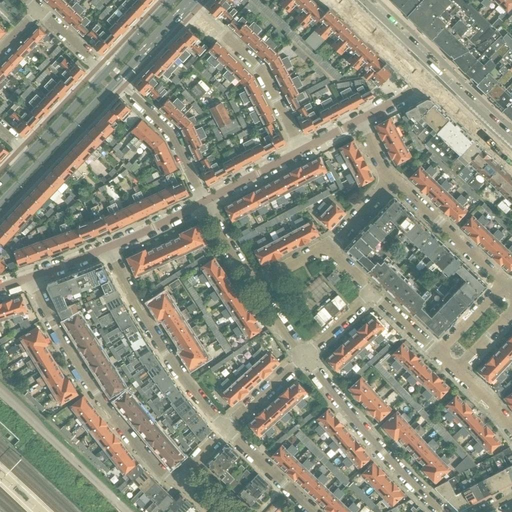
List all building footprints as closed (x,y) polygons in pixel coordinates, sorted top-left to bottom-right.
[(52,7),(58,13),(67,4),(63,0),(55,0),(50,5),(51,5),(50,6),(51,6),(52,7),(52,8),(52,7)] [(118,8),(123,14),(132,22),(138,16),(139,16),(140,14),(140,15),(125,0),(118,8)] [(125,0),(140,15),(140,14),(141,13),(142,13),(147,6),(148,7),(140,0),(125,0)] [(229,13),(226,10),(214,0),(212,3),(211,2),(211,3),(206,8),(216,17),(216,18),(217,18),(220,21),(223,17),(228,22),(233,17),(232,16),(229,13)] [(214,0),(226,10),(230,6),(224,1),(225,0),(214,0)] [(259,0),(256,4),(264,11),(268,7),(260,0),(259,0)] [(295,11),(299,7),(305,0),(290,0),(283,7),(288,12),(292,8),(295,11)] [(295,18),(300,23),(317,4),(316,4),(316,5),(313,2),(314,2),(313,1),(313,2),(311,0),(305,0),(299,7),(302,10),(295,18)] [(405,0),(399,7),(407,15),(420,0),(405,0)] [(420,0),(407,15),(432,38),(467,2),(464,0),(420,0)] [(497,17),(500,20),(507,13),(511,7),(511,0),(502,0),(498,5),(499,5),(494,9),(499,13),(500,14),(497,17)] [(66,21),(80,6),(76,2),(71,8),(67,4),(58,13),(65,19),(65,20),(65,19),(66,21)] [(99,2),(94,7),(99,11),(104,6),(99,2)] [(440,46),(475,10),(467,2),(432,38),(432,39),(432,38),(440,45),(440,46)] [(249,9),(253,14),(256,10),(249,3),(242,11),(245,14),(249,9)] [(312,26),(314,22),(324,12),(320,8),(320,7),(319,8),(317,5),(317,4),(300,23),(304,27),(308,23),(312,26)] [(74,29),(85,17),(83,19),(79,15),(84,10),(80,6),(66,21),(67,21),(68,22),(68,23),(68,22),(74,28),(74,29)] [(264,11),(272,19),(276,14),(268,7),(264,11)] [(304,40),(309,45),(336,16),(335,15),(334,15),(333,14),(334,14),(333,13),(333,14),(329,9),(328,8),(324,12),(314,22),(318,26),(304,40)] [(452,57),(452,58),(487,21),(475,10),(440,46),(441,47),(452,57)] [(114,12),(110,16),(125,31),(125,30),(126,29),(127,29),(132,22),(123,14),(119,18),(114,12)] [(272,19),(280,27),(284,22),(276,14),(272,19)] [(111,33),(117,39),(123,32),(124,32),(123,32),(125,30),(125,31),(110,16),(106,20),(112,26),(108,30),(111,33)] [(328,35),(332,38),(344,24),(340,20),(340,19),(339,20),(337,17),(337,16),(336,17),(336,16),(309,45),(314,49),(324,39),(328,35)] [(85,17),(74,29),(75,29),(76,30),(83,36),(88,30),(84,27),(90,21),(85,17)] [(235,33),(244,23),(246,21),(242,17),(237,22),(233,19),(227,25),(234,31),(233,31),(234,31),(235,32),(235,33)] [(500,20),(497,17),(498,18),(491,25),(496,29),(497,28),(500,25),(503,22),(500,20)] [(461,68),(464,71),(483,53),(500,36),(500,35),(496,29),(491,25),(487,21),(452,58),(461,68)] [(243,40),(258,26),(253,22),(248,27),(244,23),(235,33),(236,33),(242,38),(241,39),(242,39),(243,40)] [(280,27),(288,35),(293,30),(284,22),(280,27)] [(96,24),(91,30),(110,47),(110,46),(111,45),(112,45),(111,45),(117,39),(111,33),(108,36),(102,31),(98,35),(95,32),(100,28),(96,24)] [(330,46),(336,50),(352,32),(350,29),(349,29),(344,24),(332,38),(335,41),(330,46)] [(245,42),(251,48),(260,39),(256,35),(261,30),(258,26),(243,40),(243,41),(244,40),(245,41),(245,42)] [(38,27),(30,36),(38,43),(42,39),(46,42),(50,38),(38,27)] [(179,36),(188,45),(199,56),(207,48),(204,44),(201,48),(197,45),(200,41),(197,38),(197,37),(197,38),(188,29),(187,30),(187,29),(182,33),(182,34),(180,36),(179,36)] [(110,47),(91,30),(87,34),(95,42),(92,45),(92,46),(92,45),(102,55),(107,49),(107,50),(107,49),(110,46),(110,47)] [(288,35),(296,42),(299,39),(300,37),(293,30),(288,35)] [(344,50),(348,53),(360,40),(356,35),(356,34),(355,35),(353,32),(352,32),(336,50),(340,55),(344,50)] [(502,38),(506,41),(511,46),(511,36),(507,32),(502,38)] [(30,36),(22,44),(34,55),(38,50),(34,47),(38,43),(30,36)] [(172,44),(187,58),(190,54),(185,49),(188,45),(179,36),(179,37),(173,43),(172,44)] [(464,71),(470,77),(488,58),(504,43),(500,36),(483,53),(464,71)] [(259,56),(273,41),(269,37),(264,42),(260,39),(251,48),(258,54),(257,54),(258,54),(259,55),(259,56)] [(299,39),(296,42),(304,49),(307,46),(299,39)] [(347,61),(352,65),(368,47),(366,44),(365,44),(360,40),(348,53),(351,56),(347,61)] [(261,57),(267,63),(278,56),(272,50),(277,45),(273,41),(259,56),(260,56),(261,57),(260,57),(261,57)] [(469,79),(475,85),(479,80),(511,47),(511,46),(506,41),(504,43),(488,58),(470,77),(469,79)] [(206,60),(210,64),(224,49),(223,48),(223,47),(222,48),(216,42),(207,51),(211,55),(206,60)] [(22,44),(15,52),(22,59),(26,55),(30,59),(34,55),(22,44)] [(187,58),(172,44),(171,44),(172,45),(170,46),(164,53),(173,61),(177,57),(183,63),(187,58)] [(49,56),(52,59),(53,59),(62,49),(59,46),(49,56)] [(363,69),(364,69),(376,55),(372,50),(371,50),(369,47),(368,47),(352,65),(356,70),(359,66),(363,69)] [(475,85),(485,94),(511,65),(511,47),(479,80),(475,85)] [(220,70),(223,66),(232,57),(226,51),(226,50),(226,51),(224,50),(225,49),(224,49),(210,64),(214,68),(216,66),(220,70)] [(15,52),(7,60),(19,71),(26,63),(22,59),(15,52)] [(156,60),(170,74),(178,65),(173,61),(164,53),(158,59),(157,61),(156,60)] [(313,58),(321,65),(325,61),(317,53),(313,58)] [(64,71),(76,82),(85,73),(84,72),(84,71),(75,63),(72,66),(61,55),(54,62),(57,65),(59,64),(65,69),(64,71)] [(368,81),(369,79),(384,62),(382,60),(382,59),(381,59),(376,55),(364,69),(366,72),(363,76),(368,81)] [(271,71),(290,62),(287,56),(280,60),(278,56),(267,63),(268,64),(271,69),(270,69),(271,69),(272,70),(271,71)] [(222,75),(226,79),(240,64),(240,65),(239,63),(238,63),(232,57),(223,66),(227,70),(222,75)] [(7,60),(0,67),(0,68),(7,76),(11,72),(14,75),(19,71),(7,60)] [(155,62),(149,69),(155,74),(158,77),(162,73),(167,79),(171,75),(170,74),(156,60),(156,61),(155,62)] [(321,65),(329,73),(333,68),(325,61),(321,65)] [(194,65),(201,72),(204,69),(197,62),(194,65)] [(273,73),(277,80),(288,75),(285,70),(292,66),(290,62),(271,71),(272,71),(273,72),(272,73),(273,73)] [(384,62),(369,79),(372,82),(378,88),(385,80),(390,75),(389,73),(390,72),(391,72),(390,71),(392,69),(390,68),(391,67),(390,67),(385,63),(386,63),(385,62),(384,62)] [(235,78),(240,82),(249,73),(242,66),(240,65),(241,65),(240,64),(226,79),(230,83),(235,78)] [(511,65),(485,94),(502,110),(511,98),(511,65)] [(204,69),(201,72),(208,78),(211,75),(206,71),(208,68),(207,67),(204,69)] [(333,68),(329,73),(337,81),(342,76),(333,68)] [(155,74),(149,69),(143,75),(142,76),(141,76),(141,77),(153,87),(157,83),(152,78),(155,74)] [(67,79),(63,82),(70,88),(76,82),(64,71),(61,74),(67,79)] [(242,84),(243,86),(254,80),(253,77),(252,76),(251,75),(252,75),(251,75),(249,73),(240,82),(242,84)] [(277,80),(282,90),(300,81),(297,76),(291,79),(288,75),(277,80)] [(153,87),(141,77),(139,79),(138,79),(138,80),(133,85),(143,95),(147,91),(155,98),(156,97),(159,100),(163,96),(159,93),(153,87)] [(51,78),(47,83),(62,96),(62,97),(62,96),(63,95),(64,95),(64,94),(70,88),(63,82),(60,79),(57,83),(54,80),(51,78)] [(330,83),(327,78),(323,80),(305,90),(307,94),(330,83)] [(239,94),(241,98),(259,90),(258,88),(259,88),(258,88),(254,80),(243,86),(246,90),(239,94)] [(282,90),(287,100),(299,94),(297,89),(302,86),(300,81),(282,90)] [(49,92),(45,96),(54,104),(60,98),(61,98),(62,96),(47,83),(43,86),(49,92)] [(356,89),(357,91),(364,103),(364,102),(366,101),(366,102),(366,101),(374,97),(370,90),(365,92),(362,86),(356,89)] [(349,87),(344,90),(354,108),(354,107),(356,107),(356,106),(364,102),(364,103),(357,91),(352,94),(349,87)] [(251,100),(253,105),(264,100),(260,92),(261,92),(261,91),(260,92),(259,90),(260,90),(259,90),(241,98),(244,104),(251,100)] [(343,99),(338,101),(344,113),(352,109),(352,108),(354,108),(344,90),(340,92),(343,99)] [(299,94),(287,100),(292,110),(300,106),(297,102),(305,98),(302,92),(299,94)] [(36,94),(32,98),(47,112),(48,111),(49,111),(49,110),(54,104),(45,96),(41,99),(36,94)] [(330,97),(325,100),(335,118),(336,117),(337,117),(336,117),(344,113),(338,101),(333,104),(330,97)] [(33,108),(30,111),(39,120),(45,114),(46,114),(45,114),(47,112),(32,98),(28,102),(33,108)] [(159,109),(167,116),(181,102),(177,98),(172,103),(167,99),(159,109)] [(511,98),(502,110),(511,118),(511,116),(511,98)] [(113,106),(111,109),(118,116),(126,124),(123,127),(127,130),(130,127),(139,118),(125,104),(126,103),(121,99),(120,100),(120,99),(118,101),(117,101),(112,106),(113,106)] [(403,111),(405,115),(407,119),(412,117),(416,121),(433,103),(430,100),(426,99),(403,111)] [(264,100),(253,105),(255,110),(251,112),(249,113),(251,119),(270,109),(269,109),(269,108),(269,107),(268,107),(264,100)] [(323,109),(318,112),(321,116),(324,123),(332,119),(333,119),(334,118),(335,118),(325,100),(320,103),(323,109)] [(203,111),(194,101),(191,104),(200,114),(203,111)] [(5,102),(0,107),(0,113),(8,105),(5,102)] [(167,116),(174,123),(183,114),(180,111),(185,106),(181,102),(167,116)] [(210,108),(209,109),(219,127),(224,137),(235,132),(240,129),(238,125),(235,119),(231,121),(221,103),(215,106),(213,102),(208,105),(210,108)] [(234,102),(230,104),(234,112),(239,110),(234,102)] [(411,126),(413,130),(417,136),(423,129),(424,128),(441,110),(433,103),(416,121),(411,126)] [(315,129),(308,114),(306,110),(304,106),(297,110),(303,119),(298,121),(305,134),(311,130),(311,131),(312,130),(315,128),(315,129)] [(20,117),(14,111),(11,108),(6,113),(17,123),(14,127),(24,137),(29,131),(29,132),(29,131),(31,128),(32,129),(32,128),(20,117)] [(111,109),(102,118),(114,128),(118,124),(113,120),(118,116),(111,109)] [(270,109),(251,119),(254,123),(261,120),(263,125),(275,119),(271,112),(271,111),(270,111),(270,110),(270,109)] [(424,128),(433,136),(449,118),(441,110),(424,128)] [(25,113),(20,117),(32,128),(33,127),(34,127),(33,126),(39,120),(30,111),(29,112),(33,115),(30,118),(25,113)] [(313,111),(308,114),(315,129),(315,128),(317,127),(317,128),(317,127),(324,123),(321,116),(316,118),(314,114),(313,111)] [(174,123),(180,129),(196,121),(193,116),(188,119),(183,114),(174,123)] [(402,117),(409,131),(411,130),(411,131),(413,130),(411,126),(407,119),(405,115),(402,117)] [(102,118),(95,125),(112,140),(114,137),(109,133),(114,128),(102,118)] [(377,132),(379,136),(395,127),(390,118),(375,126),(378,132),(377,132)] [(424,144),(432,152),(457,125),(449,118),(433,136),(429,139),(425,144),(424,144)] [(127,145),(130,148),(150,127),(141,119),(130,131),(135,136),(127,145)] [(180,129),(185,140),(203,131),(201,127),(195,130),(193,125),(197,123),(196,121),(180,129)] [(266,131),(268,135),(276,149),(276,148),(280,147),(285,144),(285,143),(286,142),(279,131),(275,133),(270,124),(264,127),(266,131)] [(95,125),(88,133),(99,144),(104,139),(109,143),(112,140),(95,125)] [(432,152),(440,159),(465,132),(457,125),(432,152)] [(142,142),(147,147),(158,135),(150,127),(130,148),(134,151),(142,142)] [(212,129),(217,138),(221,136),(216,127),(212,129)] [(381,139),(384,145),(400,136),(397,130),(395,127),(379,136),(381,139)] [(409,131),(408,132),(419,153),(422,152),(411,131),(411,130),(409,131)] [(185,140),(190,150),(202,145),(200,140),(206,137),(203,131),(185,140)] [(448,166),(472,140),(465,132),(440,159),(448,166)] [(88,133),(79,142),(97,158),(100,155),(94,149),(99,144),(88,133)] [(150,150),(153,155),(167,148),(164,140),(158,135),(147,147),(150,150)] [(265,140),(260,143),(266,154),(274,150),(276,149),(268,135),(263,138),(265,140)] [(387,151),(390,155),(405,147),(400,136),(384,145),(388,151),(387,151)] [(252,139),(247,141),(257,159),(258,158),(259,158),(266,154),(260,143),(256,145),(252,139)] [(448,166),(456,173),(480,147),(472,140),(448,166)] [(246,150),(241,153),(246,164),(254,160),(255,160),(256,159),(257,159),(247,141),(242,144),(246,150)] [(335,157),(337,161),(358,150),(353,141),(339,148),(342,154),(335,157)] [(79,142),(72,150),(83,161),(88,156),(94,162),(97,158),(79,142)] [(0,161),(9,152),(0,143),(0,161)] [(118,143),(109,152),(112,155),(114,153),(120,159),(122,156),(124,155),(118,149),(121,146),(119,143),(118,143)] [(202,145),(190,150),(195,160),(203,157),(200,152),(207,149),(204,144),(202,145)] [(405,147),(390,155),(391,158),(392,158),(395,164),(410,156),(407,152),(405,147)] [(466,183),(490,157),(481,148),(480,147),(456,173),(456,174),(460,177),(466,183)] [(153,155),(158,165),(172,158),(167,148),(153,155)] [(233,149),(228,151),(237,170),(237,169),(239,168),(239,169),(239,168),(246,164),(241,153),(236,155),(233,149)] [(72,150),(60,162),(78,178),(81,175),(75,169),(83,161),(72,150)] [(346,162),(349,167),(363,159),(358,150),(337,161),(339,165),(346,162)] [(221,163),(223,167),(227,175),(235,170),(235,171),(235,170),(237,169),(237,170),(228,151),(223,154),(226,160),(221,163)] [(453,175),(430,152),(426,155),(452,179),(467,193),(470,191),(453,175)] [(483,183),(487,186),(503,169),(490,157),(466,183),(475,192),(483,183)] [(172,158),(158,165),(162,175),(176,168),(172,158)] [(210,165),(209,162),(206,158),(200,161),(205,170),(201,173),(207,185),(214,182),(214,181),(217,180),(218,180),(210,165)] [(318,158),(309,162),(320,183),(324,181),(320,175),(326,172),(318,158)] [(345,176),(347,180),(368,169),(363,159),(349,167),(352,173),(345,176)] [(336,174),(334,170),(328,160),(325,161),(335,180),(340,190),(344,188),(336,174)] [(60,162),(52,170),(64,181),(68,176),(74,182),(78,178),(60,162)] [(309,162),(300,167),(307,182),(312,179),(316,186),(320,183),(309,162)] [(216,163),(210,165),(218,180),(218,179),(219,179),(220,179),(220,178),(227,175),(223,167),(219,169),(216,163)] [(409,178),(416,186),(433,168),(430,166),(425,171),(420,167),(409,178)] [(289,172),(290,173),(301,193),(305,191),(301,185),(307,182),(300,167),(299,167),(289,172)] [(424,194),(424,193),(436,182),(431,177),(436,172),(433,168),(416,186),(424,194)] [(368,169),(347,180),(349,184),(356,180),(359,186),(373,178),(368,169),(369,169),(368,169)] [(491,191),(501,200),(511,188),(511,177),(503,169),(487,186),(492,191),(491,191)] [(52,170),(45,178),(56,189),(64,181),(52,170)] [(125,175),(123,172),(120,174),(113,180),(115,183),(123,178),(122,177),(125,175)] [(172,185),(170,186),(177,200),(189,195),(182,181),(177,183),(172,173),(165,176),(167,181),(169,180),(172,185)] [(290,173),(281,177),(288,192),(294,189),(297,195),(301,193),(290,173)] [(281,177),(271,182),(283,203),(286,201),(283,194),(288,192),(281,177)] [(45,178),(37,186),(49,197),(56,189),(45,178)] [(424,193),(432,200),(449,183),(445,180),(440,186),(436,182),(424,193)] [(271,182),(262,187),(270,201),(275,199),(279,205),(283,203),(271,182)] [(432,200),(440,207),(451,196),(446,192),(451,186),(449,183),(432,200)] [(37,186),(29,194),(41,205),(49,197),(37,186)] [(170,186),(160,191),(167,205),(177,200),(170,186)] [(262,187),(253,192),(264,213),(268,211),(264,204),(270,201),(262,187)] [(135,203),(124,208),(130,222),(146,215),(135,193),(133,188),(129,189),(132,195),(131,195),(135,203)] [(511,188),(501,200),(511,210),(511,188)] [(327,189),(254,228),(255,230),(257,233),(325,197),(330,194),(327,189)] [(140,191),(135,193),(146,215),(157,210),(150,196),(143,199),(140,191)] [(160,191),(150,196),(157,210),(167,205),(160,191)] [(463,197),(447,215),(448,215),(455,222),(466,211),(462,206),(467,201),(468,202),(472,198),(476,201),(478,198),(470,191),(467,193),(463,197)] [(243,197),(251,211),(256,208),(260,215),(264,213),(253,192),(243,197)] [(29,194),(22,203),(33,213),(41,205),(29,194)] [(439,208),(447,215),(463,197),(460,195),(455,200),(451,196),(440,207),(439,208)] [(90,221),(95,235),(97,234),(108,229),(103,217),(102,215),(100,216),(97,211),(100,210),(94,197),(90,199),(94,206),(91,208),(95,218),(91,220),(90,221)] [(234,202),(245,223),(249,221),(245,214),(251,211),(243,197),(234,202)] [(393,197),(372,219),(380,227),(385,231),(388,228),(383,224),(401,204),(393,197)] [(109,201),(110,205),(121,226),(130,222),(124,208),(118,210),(115,203),(114,203),(113,199),(109,201)] [(323,201),(320,205),(338,221),(345,213),(333,202),(328,207),(323,201)] [(245,223),(234,202),(225,207),(232,221),(238,218),(241,225),(245,223)] [(22,203),(14,211),(26,221),(33,213),(22,203)] [(511,229),(483,203),(480,206),(511,236),(511,229)] [(409,212),(401,204),(383,224),(388,228),(385,231),(386,232),(388,234),(396,226),(409,212)] [(110,215),(103,217),(108,229),(110,232),(121,226),(110,205),(106,207),(110,215)] [(338,221),(320,205),(317,208),(322,213),(318,218),(330,229),(338,221)] [(76,226),(77,228),(82,240),(95,235),(90,221),(84,223),(80,212),(76,214),(73,206),(69,207),(74,220),(77,219),(79,225),(76,226)] [(14,211),(6,219),(18,229),(26,221),(14,211)] [(395,235),(398,238),(416,219),(409,212),(396,226),(400,230),(395,235)] [(461,228),(469,235),(485,218),(482,215),(477,220),(472,216),(461,228)] [(301,217),(298,219),(308,240),(318,235),(310,221),(305,224),(301,217)] [(477,243),(488,231),(483,226),(488,221),(485,218),(469,235),(477,243)] [(6,219),(0,225),(0,227),(10,237),(18,229),(6,219)] [(291,231),(299,245),(299,246),(309,241),(308,240),(298,219),(293,221),(297,228),(291,231)] [(372,219),(365,227),(379,240),(380,241),(383,245),(387,241),(382,237),(386,232),(385,231),(380,227),(372,219)] [(408,243),(411,240),(424,226),(416,219),(398,238),(395,241),(392,244),(392,245),(395,248),(399,244),(401,241),(404,239),(408,243)] [(68,222),(63,224),(71,246),(83,242),(82,240),(77,228),(71,230),(68,222)] [(62,234),(55,236),(61,250),(71,246),(63,224),(59,226),(62,234)] [(197,225),(188,229),(199,252),(203,250),(201,246),(206,244),(197,225)] [(410,250),(413,253),(432,233),(424,226),(411,240),(415,244),(410,250)] [(10,237),(0,227),(0,243),(2,246),(10,237)] [(283,227),(279,229),(290,250),(299,245),(291,231),(286,234),(283,227)] [(365,227),(357,235),(375,251),(378,248),(380,246),(378,244),(376,243),(379,240),(365,227)] [(179,233),(180,236),(188,252),(193,250),(194,254),(199,252),(188,229),(179,233)] [(243,236),(241,238),(237,240),(240,244),(258,234),(257,233),(255,230),(250,232),(249,230),(248,229),(241,232),(243,236)] [(278,238),(273,241),(281,255),(290,250),(279,229),(275,231),(278,238)] [(477,243),(484,250),(501,233),(497,229),(492,235),(488,231),(477,243)] [(415,255),(416,256),(417,256),(422,250),(426,254),(439,240),(432,233),(413,253),(415,255)] [(484,250),(492,257),(503,245),(499,241),(504,235),(501,233),(484,250)] [(357,235),(350,242),(364,255),(365,255),(367,252),(374,258),(378,253),(377,252),(375,251),(357,235)] [(55,236),(45,240),(50,254),(61,250),(55,236)] [(179,237),(172,240),(182,263),(186,261),(183,254),(188,252),(180,236),(179,237)] [(262,238),(260,239),(271,260),(271,261),(281,255),(273,241),(268,244),(264,237),(262,238)] [(271,260),(260,239),(256,241),(260,248),(254,251),(262,265),(271,260)] [(45,240),(34,243),(40,258),(50,254),(45,240)] [(172,240),(163,244),(170,260),(175,258),(178,265),(182,263),(172,240)] [(425,264),(419,271),(422,274),(425,271),(447,247),(439,240),(426,254),(421,259),(425,264)] [(350,255),(367,271),(375,264),(374,264),(371,261),(365,255),(364,255),(350,242),(344,249),(350,255)] [(34,243),(24,247),(29,262),(40,258),(34,243)] [(163,244),(154,248),(165,271),(169,269),(166,262),(170,260),(163,244)] [(492,257),(499,264),(511,250),(511,244),(508,249),(503,245),(492,257)] [(388,249),(384,245),(377,252),(378,253),(381,256),(388,249)] [(2,253),(4,256),(7,254),(9,256),(11,253),(8,250),(9,249),(6,247),(3,250),(4,251),(2,253)] [(29,262),(24,247),(13,251),(18,266),(29,262)] [(437,264),(441,269),(454,255),(447,247),(425,271),(427,273),(431,269),(432,270),(437,264)] [(154,248),(146,252),(153,268),(157,266),(161,273),(165,271),(154,248)] [(144,250),(135,254),(146,276),(150,275),(148,271),(153,268),(146,252),(144,250)] [(511,250),(499,264),(500,265),(500,264),(508,272),(511,266),(511,250)] [(374,264),(381,256),(378,253),(374,258),(371,261),(374,264)] [(146,276),(135,254),(126,258),(135,277),(140,274),(142,278),(146,276)] [(434,285),(437,288),(440,285),(439,285),(440,284),(440,285),(444,281),(442,280),(447,275),(450,272),(451,273),(454,270),(462,262),(454,255),(441,269),(444,271),(439,277),(435,281),(436,281),(433,284),(434,285)] [(149,290),(151,293),(178,276),(205,259),(203,256),(176,273),(149,290)] [(367,271),(375,279),(388,265),(391,261),(386,256),(383,260),(380,264),(377,261),(375,264),(367,271)] [(198,277),(200,280),(220,267),(214,258),(200,267),(202,270),(204,273),(198,277)] [(462,262),(454,270),(460,275),(462,277),(465,280),(479,293),(487,285),(462,262)] [(100,282),(110,278),(104,264),(101,263),(93,266),(100,282)] [(375,279),(382,285),(399,268),(394,264),(391,267),(388,265),(375,279)] [(93,290),(96,298),(100,296),(95,284),(100,283),(100,282),(93,266),(84,270),(93,291),(93,290)] [(212,285),(226,277),(226,276),(220,267),(200,280),(202,284),(209,280),(212,285)] [(382,285),(390,293),(403,279),(400,276),(404,272),(399,268),(382,285)] [(75,273),(81,290),(86,288),(88,293),(89,293),(90,296),(91,300),(96,298),(93,290),(93,291),(84,270),(75,273)] [(327,278),(333,284),(339,278),(338,277),(333,272),(329,275),(330,275),(327,278)] [(76,303),(79,301),(81,301),(77,292),(81,290),(75,273),(65,277),(71,292),(72,294),(73,293),(73,295),(76,303)] [(180,278),(204,315),(208,312),(184,275),(180,278)] [(65,277),(56,281),(62,295),(66,294),(70,305),(76,303),(73,295),(73,293),(72,294),(71,292),(65,277)] [(209,294),(212,298),(231,285),(226,277),(212,285),(215,290),(209,294)] [(459,280),(455,285),(472,301),(479,293),(465,280),(462,277),(459,280)] [(105,294),(116,289),(110,278),(100,282),(100,283),(105,294)] [(390,293),(397,300),(414,282),(409,278),(406,281),(403,279),(390,293)] [(46,287),(52,299),(62,295),(56,281),(48,284),(46,287)] [(397,300),(405,307),(418,293),(415,290),(418,286),(417,285),(414,282),(397,300)] [(220,298),(223,303),(237,294),(231,285),(212,298),(214,302),(220,298)] [(441,299),(444,302),(445,302),(459,315),(465,309),(451,296),(451,295),(448,292),(447,292),(440,285),(437,288),(436,289),(444,296),(441,299)] [(451,296),(465,309),(472,301),(455,285),(448,292),(451,295),(451,296)] [(91,309),(91,310),(119,295),(116,289),(105,294),(100,296),(96,298),(91,300),(87,302),(89,306),(91,309)] [(405,307),(413,315),(420,307),(423,304),(422,302),(424,299),(430,293),(426,290),(421,296),(418,293),(405,307)] [(148,303),(153,312),(174,298),(172,294),(168,296),(166,292),(154,299),(148,303)] [(221,312),(223,316),(243,303),(237,294),(223,303),(227,308),(221,312)] [(52,299),(58,310),(67,306),(62,295),(52,299)] [(107,306),(109,309),(123,302),(119,295),(91,310),(95,316),(96,317),(100,314),(98,310),(107,306)] [(21,297),(11,300),(19,322),(21,329),(22,331),(31,326),(27,319),(23,320),(20,314),(26,312),(21,297)] [(159,320),(161,318),(176,309),(173,304),(176,302),(174,298),(153,312),(159,320)] [(11,299),(1,303),(6,319),(12,317),(14,324),(19,322),(11,300),(11,299)] [(61,317),(82,309),(79,301),(76,303),(70,305),(67,306),(58,310),(61,317)] [(99,323),(127,308),(123,302),(109,309),(111,312),(97,319),(99,323)] [(438,302),(434,306),(452,322),(459,315),(445,302),(444,302),(442,305),(438,302)] [(232,316),(235,320),(249,311),(243,303),(223,316),(225,319),(232,316)] [(187,308),(189,312),(195,308),(193,304),(187,308)] [(433,314),(431,317),(430,317),(444,330),(452,322),(434,306),(430,310),(433,314)] [(420,307),(413,315),(437,338),(444,330),(430,317),(431,317),(420,307)] [(115,320),(117,323),(131,316),(127,308),(99,323),(101,327),(115,320)] [(161,318),(166,326),(188,312),(185,309),(179,313),(176,309),(161,318)] [(232,330),(235,334),(255,321),(255,320),(249,311),(235,320),(238,326),(232,330)] [(168,330),(172,335),(187,325),(186,324),(190,322),(188,320),(187,318),(190,316),(188,312),(166,326),(168,330)] [(208,312),(204,315),(202,316),(226,353),(231,350),(209,317),(211,316),(208,312)] [(63,323),(69,332),(84,322),(79,313),(63,323)] [(105,335),(108,339),(135,322),(131,316),(117,323),(119,327),(105,334),(105,335)] [(374,316),(366,324),(382,341),(384,338),(379,333),(384,329),(374,316)] [(255,321),(235,334),(237,337),(243,333),(247,338),(255,333),(260,329),(255,321)] [(69,332),(75,341),(90,331),(84,322),(69,332)] [(119,336),(121,339),(139,329),(135,322),(108,339),(110,342),(116,339),(116,338),(119,336)] [(357,331),(368,343),(373,339),(378,344),(382,341),(366,324),(365,323),(357,331)] [(172,335),(177,343),(198,329),(195,325),(189,329),(187,325),(172,335)] [(10,354),(21,349),(42,336),(37,327),(19,337),(22,342),(18,344),(8,350),(10,354)] [(20,328),(11,333),(12,337),(22,331),(21,329),(21,330),(20,328)] [(114,349),(116,352),(143,336),(139,329),(121,339),(123,343),(114,349)] [(177,343),(182,351),(197,341),(194,337),(200,333),(198,329),(177,343)] [(78,347),(80,350),(96,340),(90,331),(75,341),(79,347),(78,347)] [(357,331),(350,338),(366,355),(369,352),(364,347),(368,343),(357,331)] [(11,333),(3,338),(5,341),(12,337),(11,333)] [(257,339),(265,348),(270,344),(262,335),(257,339)] [(27,350),(29,355),(45,345),(47,344),(42,336),(21,349),(23,352),(27,350)] [(128,349),(130,353),(147,342),(143,336),(116,352),(118,355),(126,351),(128,349)] [(350,338),(342,345),(353,357),(357,353),(362,358),(366,355),(350,338)] [(83,353),(86,359),(101,350),(96,340),(80,350),(83,353)] [(179,352),(185,361),(206,347),(203,343),(200,345),(197,341),(182,351),(179,352)] [(250,341),(242,346),(210,369),(212,372),(252,345),(250,341)] [(511,345),(507,341),(500,348),(511,359),(511,345)] [(125,356),(130,363),(151,349),(147,342),(130,353),(125,356)] [(391,365),(394,368),(410,351),(402,343),(391,355),(396,359),(391,365)] [(333,352),(334,352),(350,369),(353,367),(348,361),(353,357),(342,345),(342,344),(333,352)] [(26,363),(28,367),(50,354),(45,345),(29,355),(32,359),(26,363)] [(383,354),(390,348),(387,345),(352,376),(355,379),(383,354)] [(206,347),(185,361),(190,369),(208,358),(205,353),(208,351),(206,347)] [(511,359),(500,348),(493,356),(505,367),(509,363),(511,365),(511,359)] [(140,361),(142,364),(155,355),(151,349),(130,363),(132,366),(140,361)] [(90,365),(92,368),(107,359),(101,350),(86,359),(90,365)] [(258,350),(255,353),(271,370),(279,363),(268,351),(263,355),(258,350)] [(402,365),(407,370),(418,358),(410,350),(410,351),(394,368),(397,371),(402,365)] [(350,369),(334,352),(326,359),(337,371),(341,367),(346,373),(350,369)] [(252,366),(263,378),(271,370),(255,353),(252,356),(257,361),(252,366)] [(37,367),(39,371),(55,362),(50,354),(28,367),(30,370),(37,367)] [(133,377),(135,379),(160,362),(155,355),(142,364),(144,367),(139,371),(132,376),(133,377)] [(485,364),(503,380),(506,377),(500,372),(505,367),(493,356),(493,355),(485,364)] [(406,380),(409,383),(425,365),(418,358),(407,370),(411,374),(406,380)] [(94,372),(98,377),(113,368),(107,359),(92,368),(94,372)] [(36,379),(38,383),(60,370),(55,362),(39,371),(42,376),(36,379)] [(149,374),(151,377),(164,368),(160,362),(135,379),(136,381),(137,383),(140,380),(145,377),(149,374)] [(402,388),(378,362),(374,366),(417,412),(439,435),(463,460),(454,468),(457,471),(452,473),(454,477),(455,476),(464,471),(468,469),(476,465),(467,456),(445,432),(422,408),(402,388)] [(130,363),(125,366),(128,370),(130,372),(134,370),(132,366),(130,363)] [(243,364),(239,367),(255,384),(263,378),(252,366),(248,369),(243,364)] [(503,380),(485,364),(478,371),(490,383),(494,378),(500,383),(503,380)] [(418,380),(422,384),(433,372),(425,365),(409,383),(412,386),(418,380)] [(0,372),(13,385),(16,382),(0,366),(0,372)] [(241,375),(237,379),(247,391),(255,384),(239,367),(236,370),(241,375)] [(98,377),(104,386),(118,377),(113,368),(98,377)] [(143,391),(144,392),(168,374),(164,368),(151,377),(147,380),(150,382),(141,388),(143,391)] [(47,384),(49,388),(65,378),(60,370),(38,383),(41,387),(47,384)] [(129,379),(132,384),(136,381),(135,379),(133,377),(132,376),(130,372),(128,370),(125,373),(129,379)] [(421,394),(424,397),(441,380),(433,372),(422,384),(426,389),(421,394)] [(144,392),(149,398),(151,397),(149,393),(153,390),(156,394),(173,380),(169,375),(168,374),(144,392)] [(48,394),(51,399),(72,386),(67,377),(65,378),(49,388),(52,392),(48,394)] [(110,395),(112,398),(126,389),(124,386),(118,377),(104,386),(109,396),(110,395)] [(354,395),(355,397),(368,385),(361,377),(348,389),(353,394),(352,394),(352,395),(353,396),(354,395)] [(227,378),(223,381),(239,399),(248,392),(247,391),(237,379),(232,384),(227,378)] [(152,402),(154,405),(178,387),(173,380),(156,394),(158,397),(151,401),(152,402)] [(441,380),(424,397),(428,400),(433,395),(438,399),(449,387),(441,380)] [(135,387),(140,394),(143,391),(141,388),(139,386),(138,385),(137,383),(136,381),(132,384),(135,387)] [(239,399),(223,381),(220,384),(225,390),(221,394),(231,406),(239,399)] [(296,381),(287,388),(303,406),(307,403),(302,398),(306,393),(296,381)] [(358,400),(363,405),(376,393),(368,385),(355,397),(357,399),(357,400),(358,400)] [(72,386),(51,399),(53,402),(57,400),(60,405),(77,394),(72,386)] [(168,400),(170,403),(182,393),(178,387),(154,405),(157,408),(161,414),(166,411),(161,405),(168,400)] [(287,388),(280,395),(291,408),(295,404),(300,409),(303,406),(287,388)] [(114,402),(121,410),(134,399),(127,391),(126,389),(112,398),(114,402)] [(143,391),(140,394),(145,400),(149,398),(144,392),(143,391)] [(24,395),(42,412),(45,409),(27,392),(24,395)] [(164,417),(164,418),(187,399),(182,393),(170,403),(172,406),(169,408),(166,411),(168,414),(167,415),(164,417)] [(368,411),(370,413),(383,401),(376,393),(363,405),(368,410),(367,410),(367,411),(368,411)] [(279,396),(272,403),(288,420),(291,417),(286,412),(291,408),(280,395),(279,395),(279,396)] [(443,416),(446,419),(464,403),(456,395),(445,406),(446,407),(443,410),(446,413),(443,416)] [(69,407),(76,415),(90,404),(84,396),(69,407)] [(121,410),(128,419),(141,407),(134,399),(121,410)] [(154,405),(152,402),(151,401),(150,399),(147,402),(148,404),(153,411),(157,408),(154,405)] [(177,412),(179,415),(192,405),(187,399),(164,418),(165,419),(166,421),(169,424),(172,421),(170,418),(177,412)] [(380,418),(382,420),(390,413),(388,411),(391,409),(383,401),(370,413),(372,415),(371,415),(371,416),(372,416),(373,416),(378,421),(380,418)] [(455,417),(459,422),(471,411),(464,402),(464,403),(446,419),(449,422),(455,417)] [(272,403),(264,410),(275,422),(279,418),(284,423),(288,420),(272,403)] [(76,415),(83,424),(97,413),(90,404),(76,415)] [(171,426),(174,429),(197,412),(192,405),(179,415),(180,416),(182,418),(181,419),(180,419),(171,426)] [(132,424),(135,427),(148,415),(141,407),(128,419),(132,424)] [(157,408),(153,411),(158,417),(162,414),(161,414),(157,408)] [(256,417),(271,435),(272,434),(277,440),(280,438),(275,432),(275,431),(270,426),(275,422),(264,410),(264,409),(256,417)] [(314,429),(317,433),(336,417),(335,417),(328,409),(316,419),(320,424),(314,429)] [(382,425),(388,433),(407,416),(404,412),(401,415),(397,411),(392,416),(390,413),(382,420),(384,423),(382,425)] [(458,431),(461,435),(478,418),(471,411),(459,422),(463,426),(458,431)] [(176,431),(177,433),(177,434),(180,431),(180,430),(187,425),(189,427),(201,417),(197,412),(174,429),(176,431)] [(273,441),(265,449),(270,453),(277,445),(315,415),(312,412),(280,438),(277,440),(275,442),(273,441)] [(83,424),(89,432),(104,421),(101,418),(97,413),(83,424)] [(138,430),(142,435),(155,423),(148,415),(135,427),(137,430),(138,430)] [(395,440),(397,438),(411,426),(410,425),(407,422),(410,419),(407,416),(388,433),(395,440)] [(179,435),(184,441),(185,441),(206,423),(201,417),(189,427),(192,430),(185,437),(182,433),(179,435)] [(269,437),(271,435),(256,417),(248,424),(259,436),(264,432),(269,437)] [(330,436),(342,425),(336,417),(317,433),(320,436),(326,431),(330,436)] [(470,433),(474,437),(485,426),(478,418),(461,435),(464,438),(470,433)] [(162,421),(167,428),(170,425),(169,424),(166,421),(165,419),(162,421)] [(89,432),(96,441),(110,430),(106,424),(104,421),(89,432)] [(397,438),(404,445),(422,428),(419,425),(417,426),(414,422),(410,425),(411,426),(397,438)] [(146,440),(149,443),(162,432),(155,423),(142,435),(146,440)] [(206,423),(185,441),(187,444),(193,439),(198,445),(212,430),(206,423)] [(170,425),(167,428),(172,434),(176,431),(174,429),(171,426),(170,425)] [(328,445),(331,449),(349,433),(342,425),(330,436),(334,440),(328,445)] [(60,429),(107,473),(110,470),(63,426),(60,429)] [(472,447),(475,450),(493,434),(486,426),(485,426),(474,437),(478,441),(472,447)] [(404,445),(410,452),(424,440),(420,436),(425,431),(422,428),(404,445)] [(96,441),(102,449),(117,437),(115,435),(114,435),(110,430),(96,441)] [(295,435),(345,486),(349,482),(299,431),(295,435)] [(461,435),(458,431),(452,436),(456,440),(461,435)] [(152,446),(156,451),(169,440),(162,432),(149,443),(151,446),(152,446)] [(340,447),(343,451),(356,441),(349,433),(331,449),(334,452),(340,447)] [(493,434),(475,450),(478,453),(484,448),(488,453),(500,442),(493,434)] [(176,438),(181,444),(184,441),(179,435),(176,438)] [(102,449),(109,457),(123,446),(119,441),(120,441),(117,437),(102,449)] [(410,452),(417,459),(435,442),(432,439),(427,443),(424,440),(410,452)] [(156,451),(163,459),(176,448),(169,440),(156,451)] [(184,441),(181,444),(186,450),(189,447),(187,444),(185,441),(184,441)] [(342,461),(345,465),(363,449),(356,441),(343,451),(348,456),(342,461)] [(417,459),(423,466),(437,454),(433,450),(438,446),(435,442),(417,459)] [(226,443),(219,452),(231,463),(239,455),(226,443)] [(270,457),(278,465),(294,447),(291,444),(286,449),(282,445),(270,457)] [(109,457),(115,465),(130,454),(123,446),(109,457)] [(286,472),(297,460),(293,456),(298,450),(294,447),(278,465),(286,472)] [(511,451),(510,447),(502,451),(505,456),(510,465),(511,468),(511,451)] [(176,448),(163,459),(170,468),(183,456),(176,448)] [(363,449),(345,465),(348,468),(353,463),(358,468),(370,457),(363,449)] [(502,451),(496,454),(511,484),(511,483),(511,468),(510,465),(507,467),(502,457),(505,456),(502,451)] [(219,452),(212,458),(225,470),(231,463),(219,452)] [(130,454),(115,465),(123,475),(137,464),(130,454)] [(421,468),(428,475),(446,458),(443,455),(440,458),(437,454),(423,466),(421,468)] [(499,471),(496,472),(504,487),(511,484),(496,454),(492,456),(495,461),(499,471)] [(225,470),(212,458),(206,465),(218,477),(222,473),(224,476),(221,480),(227,485),(234,478),(230,475),(225,470)] [(446,458),(428,475),(435,483),(437,480),(450,468),(446,464),(449,462),(446,458)] [(294,480),(294,479),(310,462),(307,459),(302,464),(297,460),(286,472),(294,480)] [(486,465),(484,466),(497,491),(504,487),(496,472),(493,474),(489,465),(487,461),(484,463),(486,465)] [(294,479),(301,486),(313,474),(308,470),(313,465),(310,462),(294,479)] [(361,474),(368,482),(381,470),(379,468),(380,468),(380,467),(378,467),(376,466),(373,462),(361,474)] [(479,473),(482,480),(490,495),(497,491),(484,466),(482,462),(480,463),(484,470),(483,471),(479,473)] [(125,480),(117,488),(120,491),(144,469),(138,463),(126,474),(124,476),(122,477),(125,480)] [(133,491),(138,486),(150,475),(144,469),(120,491),(124,495),(130,488),(133,491)] [(245,475),(251,480),(263,492),(270,485),(254,470),(250,473),(246,469),(243,473),(245,475)] [(465,480),(469,487),(476,502),(483,498),(471,474),(468,469),(464,471),(468,479),(465,480)] [(368,482),(376,490),(388,478),(383,473),(384,473),(384,472),(383,472),(381,470),(368,482)] [(237,476),(234,478),(238,482),(245,475),(243,473),(241,472),(237,476)] [(475,472),(471,474),(483,498),(490,495),(482,480),(480,481),(476,474),(475,472)] [(301,486),(309,494),(325,476),(322,473),(317,478),(313,474),(301,486)] [(133,504),(139,498),(156,481),(150,475),(138,486),(141,489),(130,500),(133,504)] [(309,494),(317,501),(328,489),(323,484),(328,479),(325,476),(309,494)] [(454,477),(448,480),(460,503),(463,509),(470,505),(459,484),(455,476),(454,477)] [(238,482),(234,478),(227,485),(232,490),(238,482)] [(376,490),(383,498),(396,486),(394,484),(395,483),(394,483),(393,483),(388,478),(376,490)] [(251,480),(244,488),(256,499),(263,492),(251,480)] [(460,503),(448,480),(434,487),(437,491),(451,504),(458,511),(459,511),(463,509),(460,503)] [(148,496),(151,498),(162,487),(156,481),(139,498),(142,501),(148,496)] [(349,486),(367,505),(373,511),(377,511),(380,510),(353,482),(349,486)] [(462,482),(459,484),(470,505),(476,502),(469,487),(466,489),(462,482)] [(396,486),(383,498),(391,506),(403,494),(398,489),(399,488),(399,487),(398,487),(397,488),(396,486)] [(143,511),(149,511),(168,493),(162,487),(151,498),(154,501),(143,511)] [(256,499),(244,488),(237,495),(249,507),(256,499)] [(324,508),(324,509),(341,491),(337,488),(332,493),(328,489),(317,501),(324,508)] [(327,511),(335,511),(344,504),(339,499),(344,494),(341,491),(324,509),(327,511)] [(149,511),(155,511),(160,507),(163,510),(174,499),(168,493),(149,511)] [(172,511),(185,499),(179,493),(174,499),(163,510),(163,511),(168,506),(170,508),(166,511),(172,511)] [(184,511),(191,505),(185,499),(172,511),(184,511)] [(280,500),(270,508),(273,511),(280,511),(283,510),(282,509),(285,507),(280,500)] [(348,507),(344,504),(335,511),(349,511),(356,506),(353,502),(348,507)]
